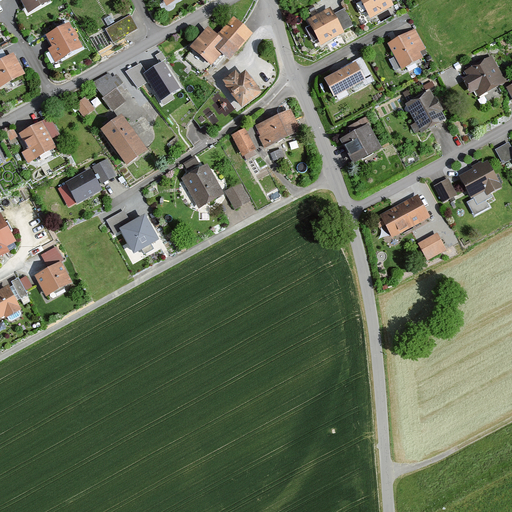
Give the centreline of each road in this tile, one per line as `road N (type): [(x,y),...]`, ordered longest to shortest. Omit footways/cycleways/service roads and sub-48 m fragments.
road 1 (track): [(0,356),(335,175)]
road 2 (tertiary): [(346,210),(376,355),(389,511)]
road 3 (residential): [(226,0),(0,125)]
road 4 (residential): [(109,204),(202,146),(293,72)]
road 5 (residential): [(346,210),(511,123)]
road 6 (tertiary): [(296,79),(346,210)]
road 7 (track): [(511,419),(426,463),(387,473)]
road 8 (residential): [(296,79),(406,17)]
